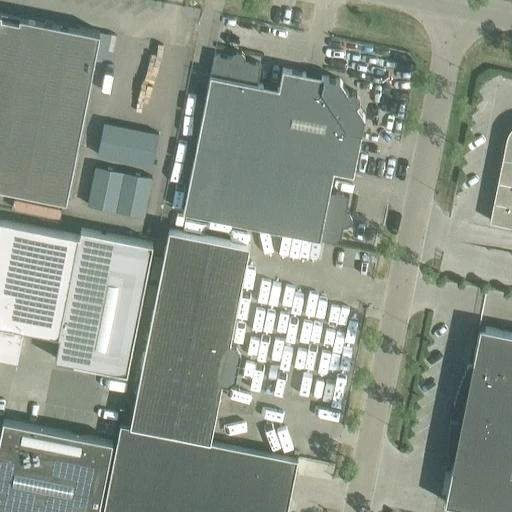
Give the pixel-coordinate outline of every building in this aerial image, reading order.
[(2,11),(0,10),(0,185),(67,199),(100,31),(20,15),(19,19),(1,15),(2,11)] [(215,53),(211,73),(183,210),(340,241),(343,225),(348,224),(351,222),(352,217),(350,213),(346,210),(350,194),(330,190),(334,169),(354,173),(365,116),(357,103),(360,100),(360,95),(357,91),(353,90),(349,91),(340,78),(283,67),(279,86),(258,82),(262,63),(245,59),(245,55),(242,51),(237,50),(233,53),(231,56),(215,53)] [(107,114),(101,146),(156,156),(162,125),(107,114)] [(511,224),(511,156),(503,155),(490,220),(511,224)] [(97,156),(89,196),(117,201),(124,162),(97,156)] [(128,162),(120,202),(148,207),(155,168),(128,162)] [(0,322),(24,327),(59,334),(79,234),(0,218),(0,322)] [(79,234),(59,334),(60,334),(55,357),(127,371),(153,241),(81,226),(80,234),(79,234)] [(170,227),(130,423),(211,439),(223,380),(229,381),(236,376),(241,349),(236,342),(231,341),(250,243),(170,227)] [(24,327),(0,322),(0,346),(18,350),(17,354),(18,354),(24,327)] [(501,511),(511,511),(511,330),(480,325),(473,364),(469,363),(461,380),(454,403),(462,404),(459,420),(451,418),(449,442),(449,461),(453,462),(445,501),(501,511)] [(0,436),(0,503),(1,504),(0,507),(0,511),(98,511),(113,439),(4,417),(0,436)] [(287,511),(295,473),(298,457),(211,439),(130,423),(121,421),(102,511),(287,511)]
